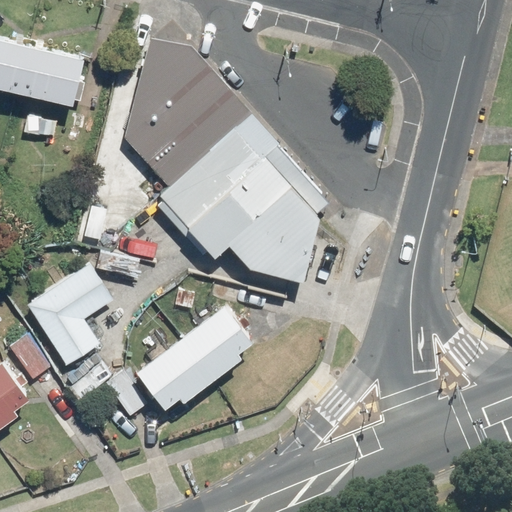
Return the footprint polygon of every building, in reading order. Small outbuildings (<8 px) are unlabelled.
[(0,29),(0,78),(82,99),(94,52),(0,29)] [(328,190),(194,34),(149,32),(126,129),(243,263),(302,271),(328,190)] [(84,313),(117,292),(93,255),(30,295),(69,357),(100,337),(84,313)] [(138,360),(167,399),(185,386),(189,391),(245,349),(238,339),(254,327),(229,293),(138,360)] [(30,326),(10,342),(56,401),(75,385),(30,326)] [(0,419),(20,405),(17,401),(33,389),(5,351),(0,354),(0,419)] [(125,363),(106,376),(129,410),(148,397),(125,363)]
